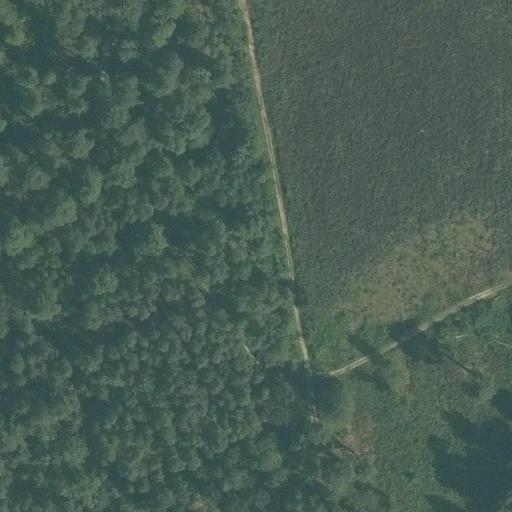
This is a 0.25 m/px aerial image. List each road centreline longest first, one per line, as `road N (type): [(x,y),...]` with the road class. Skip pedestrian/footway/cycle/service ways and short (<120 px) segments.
road 1 (track): [(312,386),(240,0)]
road 2 (track): [(511,278),(312,386)]
road 3 (track): [(329,511),(312,386)]
